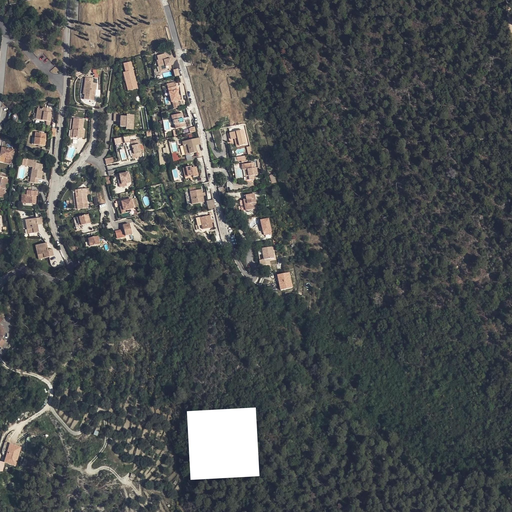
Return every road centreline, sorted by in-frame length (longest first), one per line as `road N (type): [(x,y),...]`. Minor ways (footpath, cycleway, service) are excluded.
road 1 (residential): [(163,0),(224,244)]
road 2 (residential): [(0,284),(27,272),(71,274),(54,226),(54,184)]
road 3 (residential): [(54,184),(89,154),(101,166),(113,222)]
